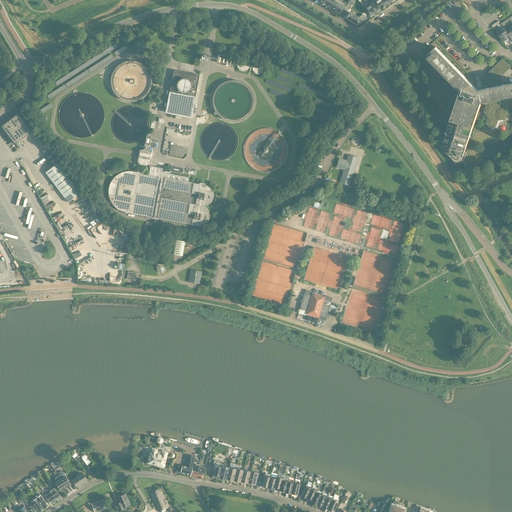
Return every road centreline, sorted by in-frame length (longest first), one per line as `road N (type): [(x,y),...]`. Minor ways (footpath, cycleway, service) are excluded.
road 1 (residential): [(24,64),(155,12),(230,5),(328,57),(374,106)]
road 2 (tertiary): [(319,511),(141,472),(98,480),(71,496)]
road 3 (unclassified): [(228,242),(310,189),(374,106)]
road 4 (unclassified): [(377,351),(238,302)]
road 5 (residential): [(451,204),(511,318)]
road 6 (residential): [(374,106),(451,204)]
road 7 (residential): [(409,0),(362,32),(307,0)]
